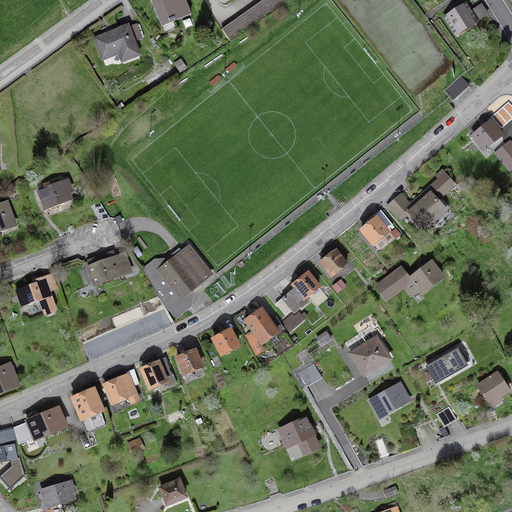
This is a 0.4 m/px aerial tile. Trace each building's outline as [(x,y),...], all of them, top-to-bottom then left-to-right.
[(160,0),(153,3),(162,23),(189,12),(184,0),(160,0)] [(262,0),(222,30),(229,40),(285,0),(262,0)] [(446,17),(457,36),(458,36),(476,25),(476,24),(465,5),(446,17)] [(128,26),(95,39),(103,59),(122,52),(126,60),(138,55),(133,42),(141,39),(136,25),(128,28),(128,26)] [(445,91),(454,100),(469,86),(461,77),(445,91)] [(473,135),(485,150),(502,136),(490,122),(473,135)] [(511,147),(509,144),(498,153),(510,168),(511,166),(511,147)] [(436,176),(439,179),(423,193),(427,197),(409,213),(424,230),(440,216),(443,219),(448,214),(437,200),(454,184),(442,170),(436,176)] [(44,189),(38,191),(46,210),(71,201),(68,193),(71,191),(67,180),(51,186),(49,182),(43,184),(44,189)] [(400,195),(394,201),(404,213),(410,206),(400,195)] [(404,213),(394,201),(387,206),(398,219),(398,218),(404,213)] [(91,206),(99,220),(109,217),(99,202),(91,206)] [(9,214),(6,205),(0,207),(0,228),(15,223),(11,213),(9,214)] [(368,226),(361,231),(372,244),(387,232),(386,231),(393,225),(384,215),(377,220),(376,219),(373,222),(371,219),(365,223),(368,226)] [(169,308),(177,318),(188,309),(180,299),(210,275),(189,248),(165,266),(163,262),(146,272),(154,287),(153,287),(163,303),(164,302),(168,308),(169,308)] [(323,262),(321,263),(331,276),(346,265),(336,251),(328,258),(326,255),(321,259),(323,262)] [(130,273),(124,254),(107,260),(105,255),(88,261),(90,267),(89,267),(95,285),(130,273)] [(401,269),(377,288),(386,300),(404,286),(411,296),(419,290),(422,293),(442,277),(431,263),(426,267),(425,265),(414,273),(416,275),(409,280),(401,269)] [(296,289),(284,299),(292,310),(294,312),(307,302),(304,299),(319,287),(308,273),(300,280),(298,277),(291,282),(296,289)] [(34,284),(16,291),(21,307),(40,300),(44,314),(48,315),(54,313),(56,310),(49,292),(57,289),(52,275),(33,282),(34,284)] [(341,281),(333,287),(338,293),(345,286),(341,281)] [(292,310),(284,299),(277,305),(285,315),(292,310)] [(163,309),(84,345),(90,360),(170,325),(163,309)] [(261,310),(245,321),(262,344),(284,329),(276,317),(269,321),(261,310)] [(289,332),(304,320),(299,313),(294,317),(292,315),(282,323),(289,332)] [(230,330),(213,340),(221,355),(238,346),(230,330)] [(326,333),(316,339),(321,346),(331,340),(326,333)] [(364,374),(388,359),(376,339),(351,354),(364,374)] [(425,367),(435,384),(468,366),(458,348),(425,367)] [(182,356),(177,358),(184,374),(202,367),(195,351),(186,355),(184,352),(181,354),(182,356)] [(158,362),(165,378),(172,374),(166,359),(159,362),(158,362)] [(165,378),(158,362),(141,369),(149,388),(166,381),(165,378)] [(314,364),(298,372),(306,385),(321,377),(314,364)] [(12,372),(10,365),(0,368),(0,391),(18,384),(17,382),(20,380),(16,370),(12,372)] [(133,387),(139,384),(134,371),(127,374),(128,375),(104,385),(112,404),(128,397),(130,403),(139,399),(133,387)] [(497,373),(478,386),(492,407),(502,400),(500,397),(509,391),(497,373)] [(376,410),(374,411),(379,420),(387,415),(387,413),(403,404),(396,392),(403,388),(400,383),(370,401),(376,410)] [(85,419),(90,432),(106,426),(101,412),(103,411),(94,389),(72,398),(81,420),(85,419)] [(444,428),(457,420),(449,406),(436,414),(444,428)] [(29,423),(34,438),(35,439),(65,426),(58,409),(28,422),(29,423)] [(305,418),(280,430),(287,448),(298,443),(304,454),(318,448),(305,418)] [(18,444),(34,438),(29,423),(14,429),(18,444)] [(139,438),(128,444),(133,455),(139,452),(136,447),(142,444),(139,438)] [(382,438),(374,441),(380,456),(388,453),(382,438)] [(0,447),(0,462),(10,460),(8,446),(0,447)] [(265,480),(270,496),(279,493),(273,477),(265,480)] [(179,481),(160,489),(167,505),(186,497),(179,481)] [(46,508),(47,511),(63,511),(61,503),(72,500),(70,493),(73,492),(70,482),(54,487),(53,485),(48,487),(48,489),(42,490),(43,492),(38,494),(43,509),(46,508)] [(395,486),(383,491),(386,498),(398,494),(395,486)] [(398,511),(395,502),(382,507),(384,511),(377,511),(378,511),(376,511),(398,511)]
